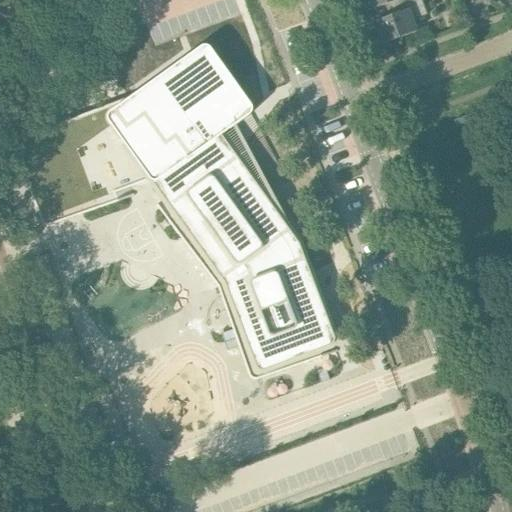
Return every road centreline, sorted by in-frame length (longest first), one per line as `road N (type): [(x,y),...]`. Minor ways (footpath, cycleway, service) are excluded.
road 1 (residential): [(498,511),(352,100)]
road 2 (residential): [(352,100),(511,40)]
